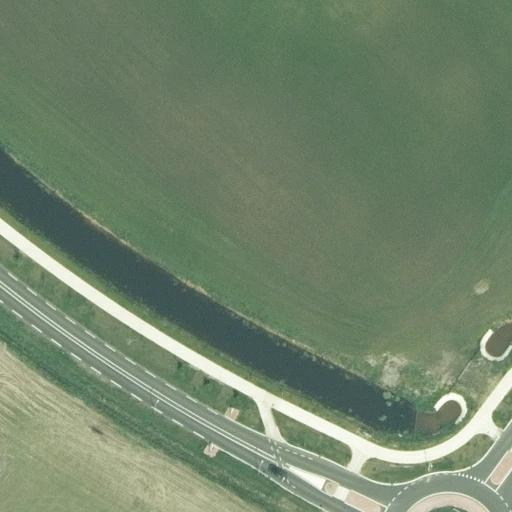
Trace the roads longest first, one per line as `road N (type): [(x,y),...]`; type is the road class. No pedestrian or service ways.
road 1 (tertiary): [(278,466),(103,365),(0,285)]
road 2 (tertiary): [(399,506),(330,475),(278,466)]
